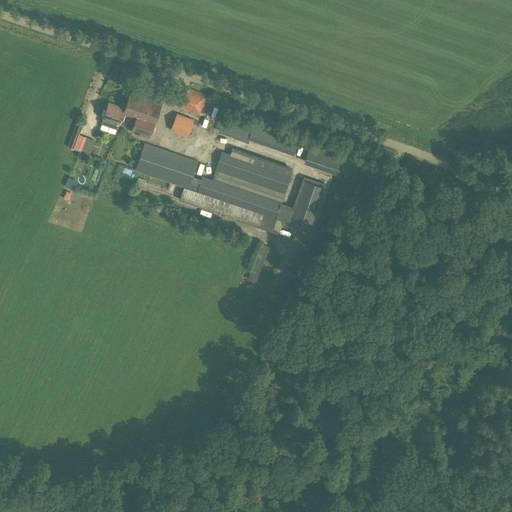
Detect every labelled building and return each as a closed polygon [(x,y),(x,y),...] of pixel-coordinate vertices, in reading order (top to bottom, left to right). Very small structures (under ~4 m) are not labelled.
[(180,107),(200,115),(208,95),(188,87),(180,107)] [(127,114),(136,117),(131,132),(149,138),(161,103),(130,92),(124,107),(125,107),(123,113),(127,114)] [(124,114),(127,114),(123,113),(125,107),(124,107),(109,101),(102,118),(103,118),(101,123),(117,129),(119,124),(120,125),(124,114)] [(170,129),(187,136),(194,120),(177,113),(170,129)] [(248,143),(249,139),(293,154),(298,140),(253,124),(251,130),(223,119),(218,131),(248,143)] [(85,150),(89,138),(78,134),(76,137),(73,145),(73,146),(85,150)] [(221,151),(215,170),(211,179),(207,178),(202,176),(201,178),(193,175),(197,161),(144,142),(135,170),(184,187),(179,200),(278,233),(280,225),(307,235),(311,224),(324,187),(305,180),(294,209),(281,205),(291,175),(294,168),(233,146),(230,154),(221,151)] [(303,162),(335,173),(342,157),(309,145),(303,162)] [(265,242),(251,277),(259,280),(274,245),(265,242)]
